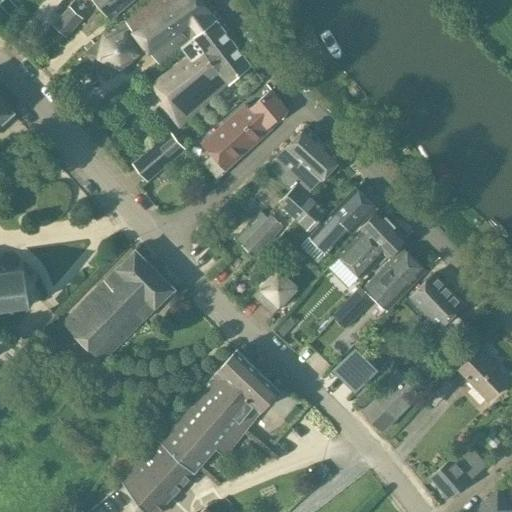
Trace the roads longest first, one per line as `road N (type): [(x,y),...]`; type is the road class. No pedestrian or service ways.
road 1 (residential): [(420,511),(355,432),(159,243)]
road 2 (residential): [(511,321),(310,108)]
road 3 (residential): [(159,243),(0,62)]
road 4 (residential): [(159,243),(310,108)]
road 5 (residential): [(310,108),(221,0)]
